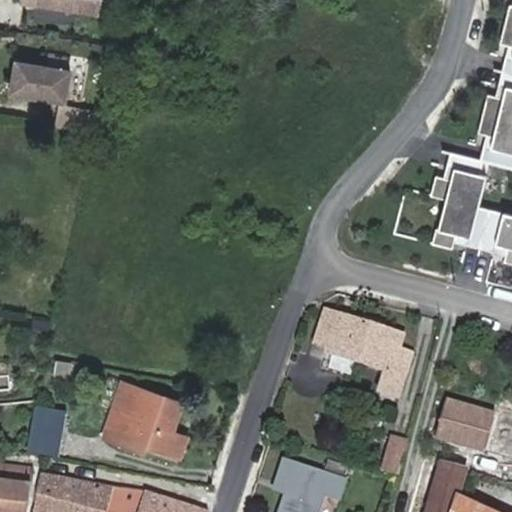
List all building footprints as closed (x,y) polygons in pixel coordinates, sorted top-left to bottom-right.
[(98,16),(100,0),(24,0),(24,3),(98,16)] [(511,5),(509,5),(499,43),(506,46),(511,47),(511,53),(511,58),(504,56),(496,85),(503,87),(500,97),(493,95),(485,93),(474,132),(482,134),(490,136),(487,146),(480,144),(476,158),(446,150),(442,165),(449,167),(446,178),(439,176),(431,174),(426,191),(443,196),(435,225),(433,224),(429,240),(449,245),(450,239),(452,232),(464,235),(462,242),(491,250),(493,243),(504,246),(502,253),(500,261),(511,264),(511,215),(473,205),(481,175),(477,174),(480,161),(510,169),(511,159),(511,5)] [(13,54),(8,86),(62,94),(67,63),(13,54)] [(496,85),(493,95),(500,97),(503,87),(496,85)] [(91,129),(94,109),(59,104),(56,123),(91,129)] [(490,136),(482,134),(480,144),(487,146),(490,136)] [(79,151),(81,139),(69,137),(67,150),(79,151)] [(442,165),(439,176),(446,178),(449,167),(442,165)] [(450,239),(462,242),(464,235),(452,232),(450,239)] [(491,250),(502,253),(504,246),(493,243),(491,250)] [(405,339),(326,313),(316,344),(329,347),(327,354),(394,376),(388,396),(402,400),(416,356),(401,352),(405,339)] [(54,374),(71,377),(73,366),(56,363),(54,374)] [(103,439),(146,455),(148,448),(181,460),(189,439),(173,433),(183,405),(123,384),(103,439)] [(435,438),(505,458),(511,431),(511,419),(445,401),(435,438)] [(67,415),(35,408),(27,453),(59,459),(67,415)] [(392,440),(383,473),(397,477),(399,478),(408,445),(392,440)] [(290,483),(286,494),(280,511),(319,511),(325,496),(340,500),(346,483),(285,462),(279,480),(290,483)] [(0,465),(0,511),(27,511),(29,503),(31,490),(33,469),(0,465)] [(456,511),(460,499),(468,472),(441,465),(425,511),(456,511)] [(34,511),(199,511),(147,495),(113,491),(42,476),(38,491),(36,504),(34,511)] [(275,491),(286,494),(290,483),(279,480),(275,491)] [(38,491),(31,490),(29,503),(36,504),(38,491)] [(489,511),(460,499),(456,511),(489,511)]
